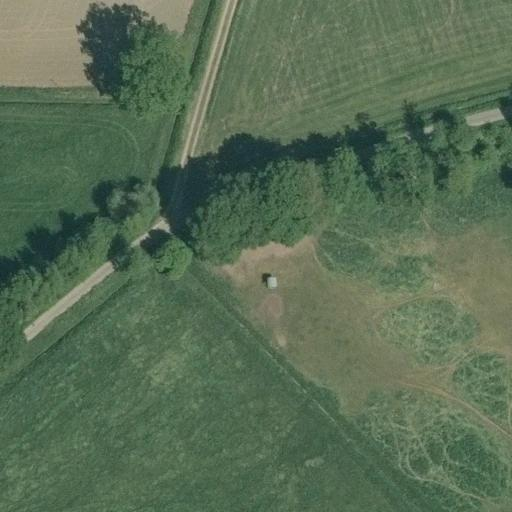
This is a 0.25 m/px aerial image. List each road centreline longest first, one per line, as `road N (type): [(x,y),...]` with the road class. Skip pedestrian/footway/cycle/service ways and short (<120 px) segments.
road 1 (unclassified): [(0,339),(163,226),(511,118)]
road 2 (track): [(163,226),(227,0)]
